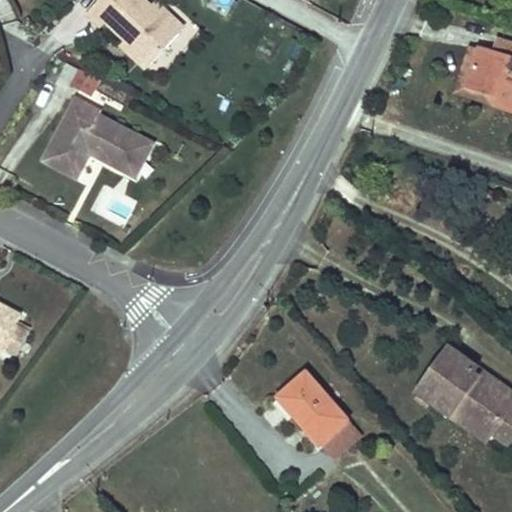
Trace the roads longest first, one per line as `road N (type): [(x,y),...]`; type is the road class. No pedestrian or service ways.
road 1 (secondary): [(368,49),(307,173),(189,347)]
road 2 (secondary): [(189,347),(1,511)]
road 3 (residential): [(189,347),(138,296),(0,218)]
